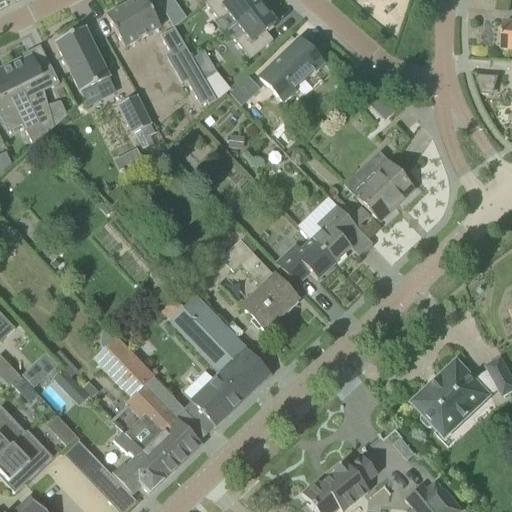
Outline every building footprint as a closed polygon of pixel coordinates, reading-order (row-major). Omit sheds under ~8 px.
[(159,29),(141,0),(137,0),(105,19),(123,50),(159,29)] [(235,27),(262,6),(257,0),(211,0),(204,6),(217,22),(228,18),(235,27)] [(272,18),(262,6),(235,27),(243,36),(236,45),(249,62),(272,43),(265,34),(275,26),(270,19),(272,18)] [(187,19),(179,7),(166,16),(174,29),(187,19)] [(511,23),(511,25),(504,24),(501,51),(511,51),(511,23)] [(84,30),(54,45),(80,95),(110,80),(84,30)] [(183,48),(173,30),(159,38),(170,56),(171,55),(183,48)] [(259,81),(281,104),(321,66),(299,43),(259,81)] [(58,86),(50,69),(39,74),(30,57),(9,67),(44,138),(52,130),(43,94),(58,86)] [(44,138),(9,67),(0,71),(0,117),(13,112),(24,134),(25,133),(32,149),(44,138)] [(215,103),(199,75),(187,83),(187,82),(185,83),(199,108),(206,104),(208,107),(215,103)] [(230,90),(223,81),(212,90),(220,99),(230,90)] [(241,109),(258,92),(247,81),(230,97),(241,109)] [(135,98),(118,107),(133,136),(150,127),(135,98)] [(12,167),(6,155),(0,157),(7,172),(12,167)] [(412,192),(389,168),(355,199),(379,224),(391,212),(388,208),(408,189),(411,193),(412,192)] [(320,233),(310,243),(333,267),(350,251),(343,243),(356,230),(335,208),(315,227),(320,233)] [(221,260),(221,261),(233,273),(239,267),(261,291),(241,310),(263,334),(283,315),(281,313),(293,302),(294,304),(296,303),(239,243),(221,260)] [(316,283),(333,267),(310,243),(300,252),(295,247),(275,266),(295,288),(309,275),(316,283)] [(269,377),(194,299),(182,311),(174,302),(179,298),(161,277),(152,284),(170,304),(159,314),(168,324),(219,377),(191,404),(214,430),(243,402),(269,377)] [(0,344),(13,332),(12,331),(11,333),(0,321),(0,344)] [(124,406),(150,433),(133,448),(165,480),(199,447),(181,428),(189,420),(151,380),(150,380),(105,332),(100,336),(100,349),(103,352),(92,363),(129,401),(124,406)] [(511,393),(511,380),(510,378),(501,361),(486,369),(496,386),(503,398),(511,393)] [(490,398),(470,377),(457,363),(412,405),(424,417),(421,419),(421,423),(427,429),(431,429),(433,427),(438,433),(463,410),(469,417),(490,398)] [(33,391),(45,380),(33,367),(22,378),(33,391)] [(63,371),(62,372),(52,382),(76,406),(87,395),(63,371)] [(11,387),(19,396),(27,388),(19,379),(11,387)] [(0,459),(25,435),(24,434),(22,436),(0,413),(0,410),(0,409),(0,459)] [(75,440),(66,430),(56,439),(66,449),(75,440)] [(14,496),(51,461),(50,460),(48,461),(25,437),(27,435),(26,434),(25,435),(0,459),(0,475),(3,479),(0,482),(1,483),(4,480),(16,492),(13,495),(14,496)] [(148,497),(165,480),(133,448),(122,436),(112,445),(126,459),(127,458),(132,463),(124,471),(122,468),(111,478),(128,496),(137,487),(139,490),(139,489),(137,487),(138,486),(148,497)] [(397,452),(405,445),(400,440),(392,446),(397,452)] [(337,511),(338,511),(345,511),(368,494),(363,488),(376,478),(361,459),(348,470),(343,464),(332,474),(334,476),(320,487),(317,484),(301,497),(307,505),(306,506),(310,511),(337,511)] [(422,488),(404,502),(411,511),(458,511),(436,484),(426,493),(422,488)] [(40,511),(28,499),(14,511),(13,510),(11,511),(40,511)]
